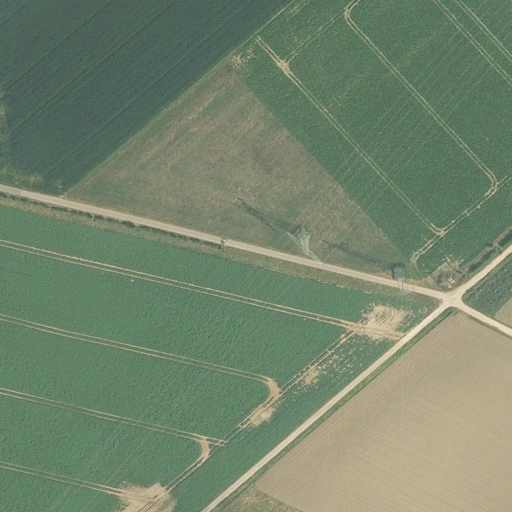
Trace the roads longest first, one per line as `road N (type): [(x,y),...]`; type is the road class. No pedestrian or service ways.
road 1 (track): [(511,335),(440,297),(0,190)]
road 2 (track): [(205,511),(511,249)]
